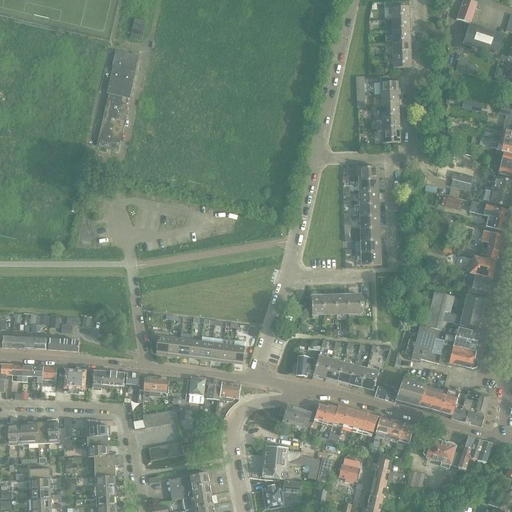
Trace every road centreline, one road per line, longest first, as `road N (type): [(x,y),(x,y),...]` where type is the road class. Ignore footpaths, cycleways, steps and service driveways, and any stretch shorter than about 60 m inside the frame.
road 1 (residential): [(0,406),(122,411),(140,511)]
road 2 (residential): [(307,388),(501,440)]
road 3 (residential): [(390,157),(412,156),(409,85),(421,71),(420,0)]
road 4 (residential): [(245,511),(234,421),(245,407),(307,388)]
road 5 (residential): [(348,0),(313,159)]
road 6 (residential): [(145,365),(0,356)]
road 7 (unclassified): [(0,265),(128,264)]
road 8 (residential): [(313,159),(286,277)]
